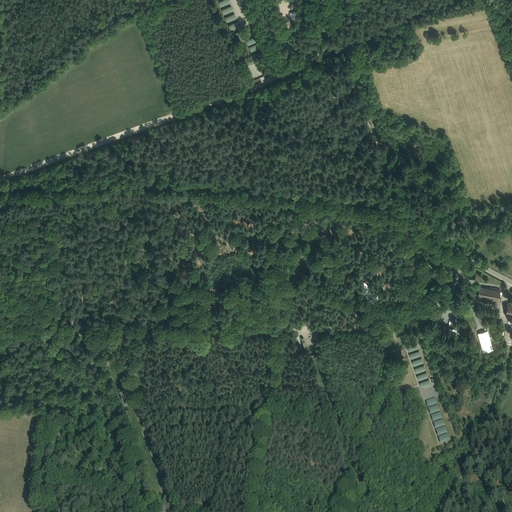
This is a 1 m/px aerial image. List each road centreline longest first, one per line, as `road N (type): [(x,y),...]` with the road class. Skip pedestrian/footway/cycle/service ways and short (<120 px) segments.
road 1 (unclassified): [(511,285),(390,208),(216,189),(0,191)]
road 2 (track): [(461,0),(274,80),(0,181)]
road 3 (track): [(0,330),(306,331),(425,321)]
road 4 (track): [(442,511),(504,379),(501,298)]
road 5 (track): [(306,331),(369,511)]
